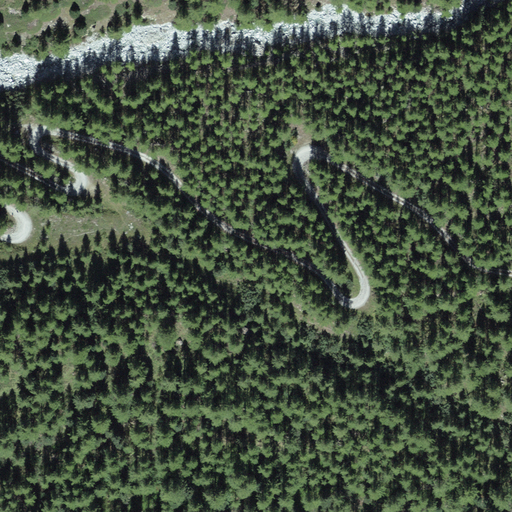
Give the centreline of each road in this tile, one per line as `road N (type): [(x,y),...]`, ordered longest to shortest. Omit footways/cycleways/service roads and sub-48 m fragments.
road 1 (track): [(0,150),(70,192),(87,184),(84,176),(53,160),(31,135),(47,129),(142,156),(240,235),(301,260),(348,305),(362,304),(366,292),(303,171),(307,149),(418,213),(472,266),(511,277)]
road 2 (track): [(0,261),(112,229),(135,233)]
